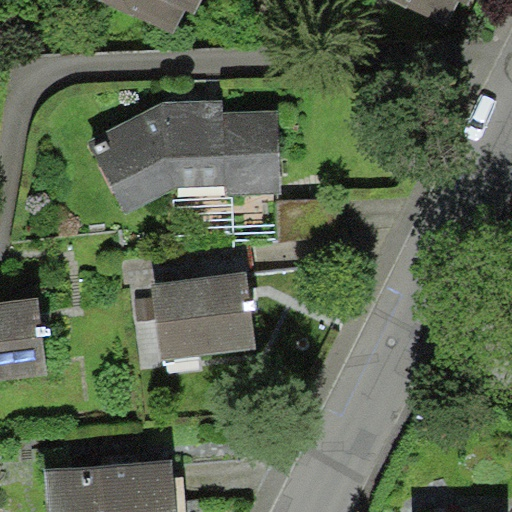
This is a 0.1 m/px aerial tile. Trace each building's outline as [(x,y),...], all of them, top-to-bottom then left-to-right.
[(183,0),(97,0),(168,33),(183,0)] [(457,0),(403,0),(448,20),(457,0)] [(158,105),(80,145),(115,218),(171,190),(216,185),(223,197),(271,195),(271,115),(218,116),(217,104),(158,105)] [(332,203),(275,207),(275,254),(337,238),(332,203)] [(234,276),(142,287),(151,361),(243,351),(234,276)] [(29,298),(0,302),(0,377),(40,372),(29,298)] [(168,511),(166,461),(30,468),(32,511),(168,511)]
